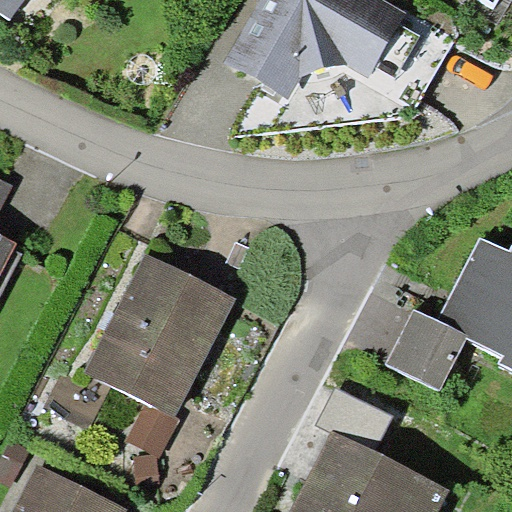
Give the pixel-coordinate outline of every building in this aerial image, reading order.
[(0,0),(0,12),(11,21),(26,0),(0,0)] [(465,44),(390,0),(270,0),(233,69),(261,89),(239,135),(425,118),(465,44)] [(508,0),(485,0),(504,9),(508,0)] [(0,315),(39,242),(0,222),(0,315)] [(511,243),(488,232),(417,375),(462,397),(483,356),(511,370),(511,243)] [(254,310),(152,255),(90,368),(192,424),(254,310)] [(431,511),(442,490),(335,437),(297,511),(431,511)] [(128,511),(36,467),(13,511),(128,511)]
